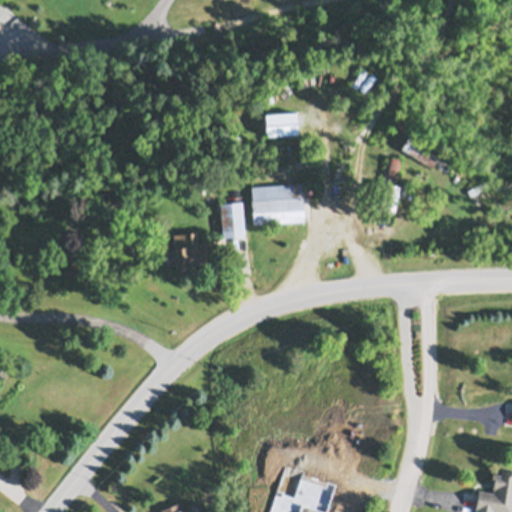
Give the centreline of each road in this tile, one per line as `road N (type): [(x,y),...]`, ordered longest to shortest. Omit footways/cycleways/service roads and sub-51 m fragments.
road 1 (tertiary): [(46,511),(161,374),(253,312),(367,285),(511,274)]
road 2 (residential): [(413,282),(421,428),(399,511)]
